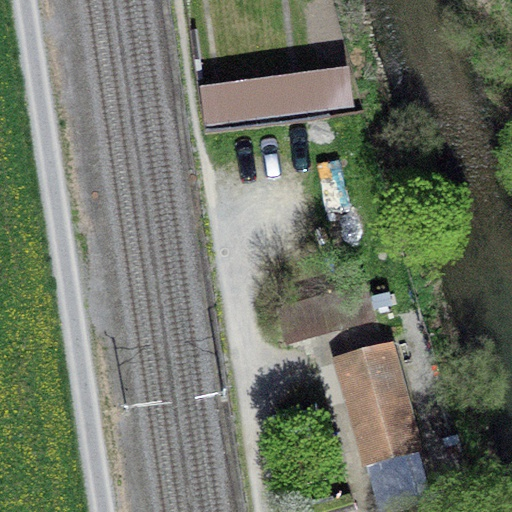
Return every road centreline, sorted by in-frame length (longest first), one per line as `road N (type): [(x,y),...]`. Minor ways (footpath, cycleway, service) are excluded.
road 1 (track): [(28,0),(110,511)]
road 2 (track): [(264,511),(201,132)]
